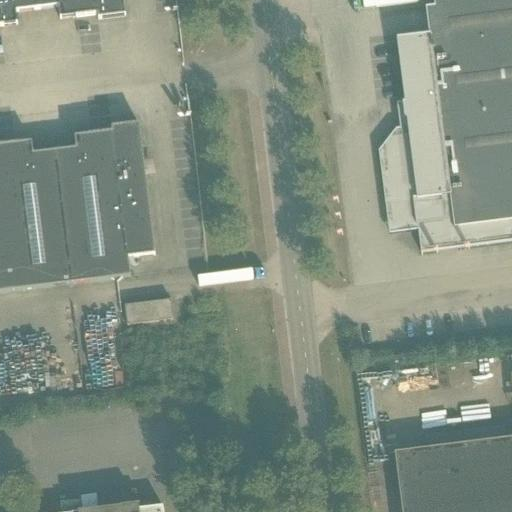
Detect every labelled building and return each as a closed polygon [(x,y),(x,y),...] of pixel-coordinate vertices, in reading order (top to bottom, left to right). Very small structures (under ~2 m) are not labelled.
[(0,0),(0,29),(17,27),(15,15),(31,13),(58,10),(59,22),(79,19),(97,17),(97,21),(126,17),(123,0),(0,0)] [(511,0),(444,0),(445,8),(425,10),(428,37),(397,41),(405,105),(403,106),(404,119),(408,122),(411,122),(412,129),(396,131),(378,153),(384,198),(389,197),(393,230),(417,227),(421,254),(511,242),(511,0)] [(0,294),(18,293),(64,287),(111,281),(130,278),(128,260),(155,257),(139,126),(110,129),(111,135),(93,137),(74,140),(75,152),(48,155),(33,157),(31,145),(0,149),(0,148),(0,294)] [(173,321),(171,302),(124,308),(127,327),(173,321)] [(511,511),(511,443),(397,458),(404,511),(511,511)] [(138,511),(136,491),(95,497),(97,511),(138,511)]
